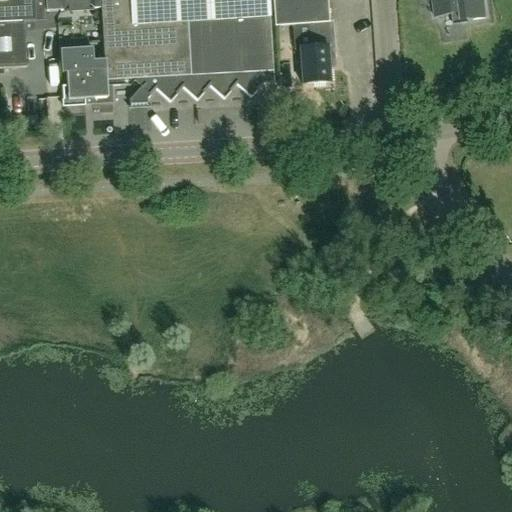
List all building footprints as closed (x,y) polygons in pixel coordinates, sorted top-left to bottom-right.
[(33,0),(0,0),(0,70),(26,69),(24,24),(35,24),(33,0)] [(45,0),(46,13),(63,12),(68,7),(67,0),(90,0),(91,5),(99,10),(101,10),(104,61),(104,62),(118,61),(120,88),(130,88),(134,83),(140,88),(129,100),(129,105),(148,104),(148,100),(167,103),(169,103),(170,104),(182,89),(197,102),(209,88),(224,101),(236,86),(251,99),(263,85),(274,84),(268,0),(45,0)] [(272,0),(275,28),(293,27),(295,51),(300,51),(302,87),(330,85),(328,60),(336,60),(333,22),(329,23),(327,0),(272,0)] [(432,0),(435,19),(460,15),(462,23),(487,19),(484,0),(432,0)] [(104,61),(92,62),(92,50),(59,52),(60,75),(66,75),(67,88),(61,88),(63,108),(113,105),(112,88),(120,88),(118,61),(104,62),(104,61)]
